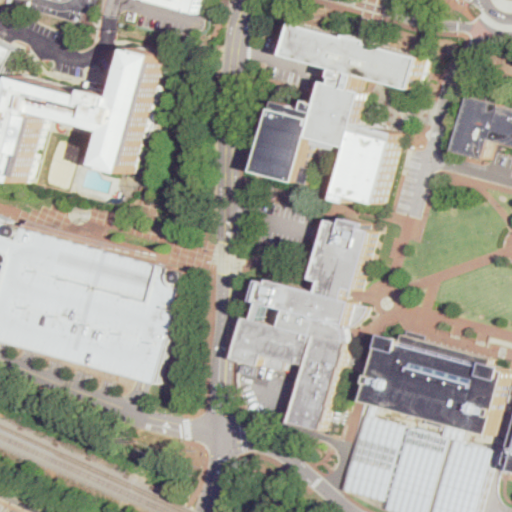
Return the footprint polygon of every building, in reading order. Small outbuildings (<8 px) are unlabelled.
[(210,0),(207,13),(161,0),(210,0)] [(355,36),(356,33),(380,39),(379,42),(431,56),(423,88),(369,74),(365,88),(375,91),(366,122),(393,129),(393,128),(409,132),(390,204),(361,196),(359,202),(346,198),(360,146),(321,135),(313,165),(322,168),(318,183),(267,170),(283,107),(285,108),(288,99),(304,103),(304,104),(315,108),(318,98),(325,100),(324,101),(330,103),(335,80),(343,82),(347,68),(295,54),(303,22),(355,36)] [(0,39),(4,41),(23,49),(18,61),(0,101),(0,39)] [(144,49),(153,52),(153,50),(173,55),(158,114),(161,115),(161,122),(160,127),(156,135),(154,138),(152,137),(142,174),(122,169),(122,166),(114,164),(123,130),(53,113),(35,183),(8,175),(22,120),(20,118),(32,74),(104,92),(105,90),(131,97),(144,49)] [(511,107),(511,143),(496,139),(491,159),(461,151),(476,96),(507,104),(507,106),(511,107)] [(0,335),(146,378),(166,384),(176,348),(198,270),(0,214),(0,335)] [(361,305),(373,307),(370,315),(365,321),(359,325),(354,328),(356,343),(334,422),(332,430),(299,421),(314,364),(296,359),(293,371),(243,358),(254,317),(258,318),(263,302),(261,302),(266,281),(276,284),(277,280),(325,293),(327,287),(328,282),(319,280),(336,220),(351,224),(353,218),(374,224),(373,230),(380,232),(363,293),(355,291),(354,295),(352,300),(362,302),(361,305)] [(380,402),(374,401),(373,401),(391,334),(410,339),(412,330),(432,335),(430,339),(500,358),(499,363),(511,366),(511,386),(499,435),(468,426),(449,421),(445,420),(444,427),(428,423),(429,416),(380,402)] [(380,402),(376,418),(408,426),(388,500),(348,489),(368,415),(370,416),(374,401),(380,402)] [(468,426),(464,441),(495,450),(478,511),(436,511),(456,439),(453,438),(433,511),(401,511),(391,509),(413,427),(445,436),(449,421),(468,426)]
